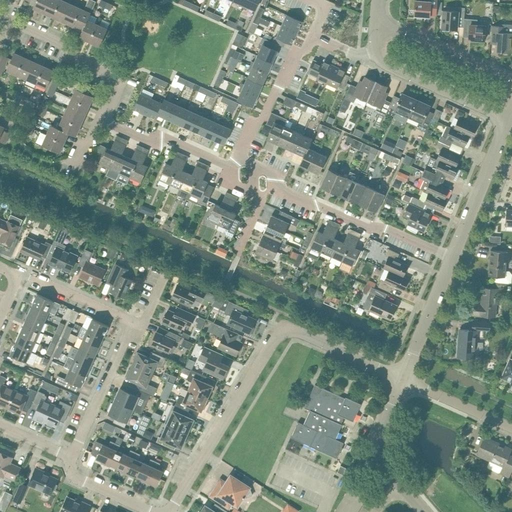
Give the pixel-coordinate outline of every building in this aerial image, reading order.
[(43,12),(48,0),(36,0),(33,8),(43,12)] [(53,17),(60,0),(48,0),(43,12),(53,17)] [(63,21),(71,4),(61,0),(60,0),(53,17),(63,21)] [(190,8),(192,3),(184,0),(182,5),(190,8)] [(255,10),(258,4),(259,0),(245,0),(243,8),(247,9),(248,7),(255,10)] [(421,18),(422,16),(430,17),(430,15),(436,15),(436,13),(437,6),(437,0),(410,0),(410,8),(411,9),(415,10),(414,16),(416,16),(416,18),(421,18)] [(110,10),(113,5),(107,2),(105,8),(110,10)] [(197,12),(200,7),(192,3),(190,8),(197,12)] [(73,25),(80,8),(71,4),(63,21),(73,25)] [(261,18),(264,10),(259,7),(256,16),(261,18)] [(463,27),(464,19),(465,8),(458,7),(458,12),(443,10),(443,18),(442,28),(457,29),(457,27),(463,27)] [(82,30),(87,20),(90,13),(80,8),(73,25),(82,30)] [(212,18),(214,13),(206,10),(204,15),(212,18)] [(219,22),(221,17),(214,13),(212,18),(219,22)] [(284,21),(282,26),(297,33),(302,22),(287,15),(284,21)] [(268,27),(270,22),(261,18),(256,16),(253,22),(251,28),(249,31),(254,34),(255,30),(258,25),(259,22),(268,27)] [(484,41),(485,31),(485,26),(477,25),(477,20),(464,19),(463,27),(463,37),(469,38),(469,40),(484,41)] [(89,42),(97,25),(87,20),(82,30),(79,37),(89,42)] [(234,28),(236,23),(228,20),(226,25),(234,28)] [(241,31),(243,26),(236,23),(234,28),(241,31)] [(511,24),(499,24),(499,26),(492,26),(491,32),(491,38),(497,39),(496,52),(511,53),(511,48),(511,24)] [(100,46),(107,29),(97,25),(89,42),(100,46)] [(292,44),(297,33),(282,26),(277,37),(292,44)] [(239,43),(242,35),(237,33),(234,41),(239,43)] [(273,62),(278,51),(268,47),(260,43),(258,48),(261,49),(258,55),(273,62)] [(232,58),(236,51),(236,50),(231,48),(227,56),(232,58)] [(16,75),(24,57),(14,53),(6,71),(16,75)] [(0,54),(0,60),(6,63),(9,58),(0,54)] [(268,73),(273,62),(258,55),(255,62),(252,61),(250,65),(268,73)] [(229,65),(232,58),(227,56),(224,63),(229,65)] [(26,79),(34,62),(24,57),(16,75),(26,79)] [(310,67),(307,73),(308,73),(311,74),(317,77),(317,78),(327,83),(335,66),(329,64),(325,62),(326,59),(325,59),(323,64),(317,62),(313,60),(310,67)] [(36,84),(44,66),(34,62),(26,79),(36,84)] [(263,84),(268,73),(250,65),(248,70),(251,71),(248,78),(263,84)] [(46,89),(50,80),(54,71),(44,66),(36,84),(46,89)] [(344,71),(335,66),(327,83),(338,88),(338,86),(344,89),(349,76),(344,74),(346,69),(345,68),(344,71)] [(223,79),(226,72),(221,69),(218,77),(223,79)] [(158,84),(161,79),(153,76),(151,81),(158,84)] [(184,85),(187,80),(179,77),(177,82),(184,85)] [(219,87),(223,79),(218,77),(214,85),(219,87)] [(367,101),(376,82),(365,77),(362,84),(359,82),(356,87),(351,84),(347,94),(345,98),(338,112),(343,114),(344,112),(345,113),(351,101),(354,103),(357,97),(367,101)] [(258,95),(263,84),(248,78),(245,85),(242,83),(240,87),(258,95)] [(166,88),(168,83),(161,79),(158,84),(166,88)] [(192,88),(194,83),(187,80),(184,85),(192,88)] [(387,95),(384,93),(387,87),(376,82),(367,101),(378,106),(375,112),(379,114),(374,123),(375,123),(374,126),(379,128),(386,113),(391,102),(385,100),(387,94),(387,95)] [(55,91),(57,85),(52,83),(49,89),(55,91)] [(206,95),(209,90),(201,86),(199,91),(206,95)] [(253,106),(258,95),(240,87),(238,91),(241,92),(238,100),(253,106)] [(89,106),(93,96),(76,88),(72,98),(89,106)] [(6,97),(9,91),(3,89),(1,94),(6,97)] [(52,97),(55,91),(49,89),(46,95),(52,97)] [(214,98),(216,93),(209,90),(206,95),(214,98)] [(12,99),(15,94),(9,91),(6,97),(12,99)] [(322,102),(325,96),(316,92),(313,98),(322,102)] [(145,114),(152,99),(140,94),(134,109),(145,114)] [(391,102),(386,113),(395,117),(395,118),(406,123),(409,117),(416,100),(402,94),(400,98),(394,96),(391,102)] [(228,104),(230,100),(223,96),(221,101),(228,104)] [(293,106),(295,101),(286,97),(283,104),(292,108),(293,106)] [(26,106),(29,100),(23,98),(20,103),(26,106)] [(84,116),(89,106),(72,98),(67,109),(84,116)] [(152,99),(145,114),(156,119),(158,115),(158,114),(162,104),(152,99)] [(32,108),(34,103),(29,100),(26,106),(32,108)] [(162,104),(158,114),(158,115),(169,119),(177,102),(173,100),(171,103),(165,100),(164,100),(162,104)] [(236,108),(238,103),(230,100),(228,104),(236,108)] [(427,129),(432,118),(434,113),(428,111),(430,106),(416,100),(409,117),(419,121),(417,126),(426,130),(427,131),(427,129)] [(303,110),(304,105),(301,104),(295,101),(293,106),(299,108),(303,110)] [(180,124),(187,110),(180,107),(181,104),(177,102),(169,119),(180,124)] [(46,111),(48,105),(43,103),(40,108),(46,111)] [(314,103),(312,107),(326,112),(328,108),(314,103)] [(312,114),(314,110),(308,107),(304,105),(303,110),(306,111),(312,114)] [(43,117),(46,111),(40,108),(38,114),(43,117)] [(80,126),(84,116),(67,109),(63,119),(80,126)] [(438,121),(442,111),(436,109),(434,113),(432,118),(438,121)] [(191,129),(199,112),(195,110),(193,113),(187,110),(180,124),(191,129)] [(202,134),(209,119),(202,116),(203,113),(199,112),(191,129),(202,134)] [(276,144),(284,126),(287,119),(271,112),(266,124),(272,127),(266,139),(276,144)] [(75,136),(80,126),(63,119),(59,129),(68,133),(75,136)] [(215,122),(209,119),(202,134),(213,139),(221,121),(217,119),(215,122)] [(472,137),(477,127),(458,119),(454,129),(472,137)] [(224,144),(231,129),(223,126),(225,123),(221,121),(213,139),(224,144)] [(0,141),(5,144),(7,140),(10,133),(3,130),(4,127),(0,125),(0,141)] [(59,129),(51,125),(47,135),(64,143),(68,133),(59,129)] [(285,148),(293,131),(284,126),(276,144),(285,148)] [(451,128),(447,126),(442,136),(441,136),(439,141),(444,144),(449,146),(452,141),(467,148),(472,137),(454,129),(451,128)] [(32,135),(34,129),(29,127),(26,133),(32,135)] [(295,152),(303,135),(293,131),(285,148),(295,152)] [(59,153),(64,143),(47,135),(42,145),(59,153)] [(308,148),(312,139),(303,135),(295,152),(304,156),(308,148)] [(405,135),(403,143),(410,145),(413,137),(405,135)] [(109,168),(122,138),(117,136),(111,149),(106,147),(105,147),(100,145),(95,156),(100,159),(98,163),(109,168)] [(116,180),(120,172),(127,157),(122,154),(128,141),(122,138),(109,168),(106,175),(116,180)] [(359,150),(363,143),(354,139),(352,144),(351,143),(350,146),(359,150)] [(437,159),(455,167),(458,168),(463,158),(460,157),(447,151),(449,146),(444,144),(437,159)] [(130,177),(143,147),(138,145),(131,159),(127,157),(120,172),(130,177)] [(141,182),(144,175),(148,166),(143,164),(149,150),(143,147),(130,177),(141,182)] [(317,152),(308,148),(304,156),(299,165),(309,169),(317,152)] [(169,184),(183,154),(177,152),(171,165),(166,163),(159,179),(169,184)] [(319,174),(323,165),(327,156),(317,152),(309,169),(319,174)] [(180,189),(187,172),(182,170),(188,157),(183,154),(169,184),(180,189)] [(289,154),(285,164),(291,166),(295,156),(289,154)] [(398,164),(400,159),(391,156),(389,160),(398,164)] [(427,165),(424,172),(438,178),(443,180),(445,176),(446,176),(453,179),(456,180),(461,170),(458,168),(455,167),(437,159),(433,168),(427,165)] [(188,199),(190,193),(204,163),(198,161),(197,164),(192,174),(187,172),(180,189),(178,194),(188,199)] [(206,206),(214,187),(207,184),(208,182),(203,180),(209,166),(204,163),(190,193),(201,198),(199,203),(206,206)] [(330,191),(338,174),(328,169),(320,186),(330,191)] [(406,182),(409,176),(399,171),(398,172),(395,178),(406,182)] [(424,180),(420,189),(428,192),(444,199),(447,201),(451,190),(441,186),(441,185),(443,180),(438,178),(424,172),(421,179),(424,180)] [(339,195),(348,175),(345,173),(343,176),(338,174),(330,191),(339,195)] [(349,199),(356,182),(351,180),(352,177),(348,175),(339,195),(349,199)] [(358,203),(366,186),(356,182),(349,199),(358,203)] [(367,207),(375,190),(366,186),(358,203),(367,207)] [(381,203),(387,190),(383,188),(381,193),(375,190),(367,207),(377,212),(381,203)] [(219,224),(232,195),(226,192),(220,206),(215,204),(208,219),(219,224)] [(405,201),(409,203),(423,209),(426,204),(433,207),(442,211),(447,201),(444,199),(428,192),(424,202),(412,197),(412,198),(404,194),(402,200),(405,201)] [(232,237),(234,234),(240,221),(234,219),(236,213),(231,211),(237,197),(232,195),(219,224),(226,227),(224,231),(226,235),(232,237)] [(423,230),(429,218),(421,215),(423,209),(409,203),(404,216),(410,219),(408,223),(423,230)] [(280,211),(278,217),(272,215),(267,224),(285,232),(289,223),(292,216),(280,211)] [(0,232),(2,233),(2,234),(0,237),(0,240),(4,242),(4,244),(8,246),(9,245),(11,246),(15,236),(20,226),(8,221),(7,222),(0,218),(0,232)] [(321,252),(334,222),(329,220),(323,233),(318,231),(314,240),(310,247),(321,252)] [(35,232),(40,236),(50,226),(44,221),(35,232)] [(331,256),(339,240),(334,238),(340,225),(334,222),(321,252),(331,256)] [(285,243),(287,239),(282,237),(285,232),(267,224),(263,234),(285,243)] [(416,234),(418,230),(408,225),(406,230),(416,234)] [(342,261),(355,231),(350,229),(343,243),(339,240),(331,256),(342,261)] [(352,266),(360,250),(355,247),(361,234),(355,231),(342,261),(352,266)] [(309,243),(311,238),(313,234),(308,232),(307,235),(304,241),(309,243)] [(285,243),(263,234),(259,243),(276,251),(279,245),(285,248),(287,244),(285,243)] [(46,258),(47,257),(50,249),(52,245),(46,242),(44,245),(27,237),(20,251),(30,255),(33,256),(33,257),(40,260),(41,256),(46,258)] [(52,245),(50,249),(47,257),(51,259),(49,264),(56,267),(57,266),(62,268),(61,268),(69,272),(74,263),(77,255),(64,250),(66,246),(54,240),(52,245)] [(306,249),(309,243),(304,241),(301,247),(300,246),(299,249),(305,252),(306,249)] [(272,260),(276,251),(259,243),(255,253),(272,260)] [(383,252),(385,247),(377,244),(375,249),(383,252)] [(113,260),(117,250),(110,247),(106,256),(113,260)] [(98,285),(102,276),(105,270),(88,262),(92,253),(85,249),(82,256),(78,265),(83,267),(79,278),(86,281),(87,280),(98,285)] [(403,276),(408,265),(396,260),(399,254),(388,249),(385,256),(390,258),(385,269),(389,271),(403,276)] [(510,261),(510,252),(508,252),(508,251),(491,250),(489,276),(495,276),(494,283),(506,283),(511,284),(511,274),(509,271),(506,271),(507,261),(510,261)] [(124,298),(132,280),(124,277),(127,269),(116,264),(108,281),(113,284),(110,291),(124,298)] [(389,271),(385,281),(381,280),(378,286),(389,291),(392,285),(403,290),(408,279),(403,276),(389,271)] [(494,283),(488,282),(487,288),(482,288),(481,305),(474,304),(473,315),(483,316),(496,316),(497,295),(501,295),(501,290),(505,290),(506,283),(494,283)] [(191,290),(178,284),(171,298),(190,307),(196,295),(202,298),(206,291),(193,285),(191,290)] [(390,320),(397,305),(384,300),(387,294),(372,287),(367,299),(373,301),(369,310),(390,320)] [(53,301),(38,294),(36,297),(35,297),(32,304),(48,312),(53,301)] [(220,310),(221,307),(225,299),(217,295),(213,304),(211,307),(220,310)] [(249,333),(250,332),(252,332),(254,327),(253,326),(255,319),(242,313),(244,308),(230,301),(224,314),(230,316),(227,323),(249,333)] [(48,312),(32,304),(31,305),(33,305),(32,307),(30,307),(27,314),(44,322),(48,312)] [(68,321),(73,310),(67,307),(62,318),(68,321)] [(164,316),(162,320),(163,321),(162,322),(180,331),(183,324),(190,326),(195,315),(191,313),(182,309),(177,307),(175,313),(168,310),(165,316),(164,316)] [(74,323),(79,313),(73,310),(68,321),(74,323)] [(40,332),(44,322),(27,314),(24,321),(25,322),(24,325),(40,332)] [(87,316),(82,327),(88,329),(105,337),(108,329),(107,329),(108,326),(93,319),(87,316)] [(239,354),(241,348),(240,348),(242,343),(236,340),(238,334),(229,330),(211,322),(207,331),(222,338),(218,348),(227,352),(236,356),(237,353),(239,354)] [(489,330),(490,323),(473,322),(473,330),(460,329),(457,357),(468,358),(474,358),(477,329),(489,330)] [(40,332),(24,325),(23,327),(22,327),(18,334),(35,341),(40,332)] [(104,338),(105,337),(88,329),(83,339),(100,347),(103,340),(102,339),(103,337),(104,338)] [(178,342),(181,336),(179,335),(170,331),(167,337),(156,332),(151,345),(160,349),(169,353),(169,352),(173,353),(176,347),(172,346),(174,340),(178,342)] [(31,351),(35,341),(18,334),(15,341),(16,342),(15,344),(14,343),(14,344),(31,351)] [(70,346),(77,349),(79,342),(72,339),(70,346)] [(97,354),(100,347),(83,339),(79,349),(94,356),(96,353),(97,354)] [(36,354),(31,351),(14,344),(10,351),(12,352),(10,355),(14,357),(12,362),(23,368),(26,362),(32,364),(36,354)] [(203,370),(214,374),(223,378),(229,366),(220,362),(222,355),(204,347),(203,349),(202,349),(200,350),(199,353),(199,354),(200,355),(199,359),(206,363),(203,370)] [(91,367),(95,359),(93,359),(94,356),(79,349),(74,359),(91,367)] [(166,358),(160,356),(151,352),(149,357),(138,352),(138,353),(136,352),(133,359),(134,360),(132,365),(152,374),(155,367),(163,367),(166,358)] [(69,356),(64,366),(70,369),(87,376),(86,375),(87,373),(88,374),(91,367),(74,359),(69,356)] [(511,359),(510,359),(502,377),(511,382),(511,383),(511,359)] [(152,374),(132,365),(130,370),(129,369),(125,377),(127,377),(127,378),(141,384),(138,390),(141,391),(153,396),(157,388),(147,384),(152,374)] [(83,384),(87,376),(70,369),(65,380),(58,376),(55,382),(63,385),(74,390),(77,385),(81,387),(82,384),(83,384)] [(207,399),(209,394),(211,393),(213,390),(212,388),(213,386),(204,382),(206,376),(191,369),(186,380),(192,382),(188,390),(207,399)] [(0,404),(7,408),(15,390),(3,385),(6,378),(0,374),(0,404)] [(162,395),(160,398),(165,400),(167,401),(168,398),(174,384),(168,382),(162,395)] [(315,385),(310,396),(311,396),(309,400),(308,400),(304,408),(310,410),(304,424),(298,422),(291,437),(336,458),(343,442),(335,439),(342,424),(340,424),(343,417),(353,421),(361,404),(346,397),(345,398),(315,385)] [(133,409),(141,391),(138,390),(130,386),(127,391),(120,388),(114,401),(133,409)] [(30,407),(37,391),(30,388),(27,396),(15,390),(7,408),(20,413),(24,404),(30,407)] [(207,399),(188,390),(185,398),(181,396),(178,397),(174,406),(186,411),(188,412),(191,407),(202,412),(202,410),(204,409),(206,405),(205,403),(207,399)] [(44,423),(52,404),(47,402),(48,401),(46,396),(44,396),(45,394),(39,391),(34,402),(39,405),(33,419),(39,422),(40,421),(44,423)] [(66,417),(71,406),(60,401),(58,407),(52,404),(44,423),(49,425),(48,426),(55,429),(61,415),(66,417)] [(124,427),(133,409),(114,401),(109,414),(115,416),(112,422),(124,427)] [(187,433),(189,428),(191,427),(193,423),(192,421),(193,420),(184,416),(186,411),(174,406),(173,405),(165,423),(167,424),(187,433)] [(150,431),(157,413),(151,411),(144,429),(150,431)] [(184,439),(187,433),(167,424),(161,437),(159,436),(156,442),(170,448),(172,443),(181,447),(181,446),(183,445),(185,441),(184,439)] [(120,445),(123,439),(118,437),(115,443),(105,465),(110,467),(111,465),(116,467),(123,453),(118,451),(120,445)] [(508,478),(510,472),(511,468),(511,456),(508,455),(511,449),(485,437),(480,446),(477,454),(490,460),(487,467),(488,469),(498,473),(500,473),(499,474),(508,478)] [(105,465),(115,443),(110,441),(108,446),(96,441),(91,453),(97,456),(96,458),(102,461),(101,463),(105,465)] [(125,474),(135,452),(130,450),(128,455),(123,453),(116,467),(122,470),(121,472),(125,474)] [(15,480),(20,468),(9,463),(12,458),(0,452),(0,475),(3,477),(4,475),(15,480)] [(136,476),(143,462),(138,460),(140,454),(135,452),(125,474),(130,476),(131,474),(136,476)] [(145,483),(155,461),(150,459),(148,464),(143,462),(136,476),(142,479),(141,481),(145,483)] [(157,485),(163,471),(158,469),(160,463),(155,461),(145,483),(150,485),(151,483),(157,485)] [(351,470),(354,465),(347,461),(344,465),(351,470)] [(337,472),(344,475),(347,469),(340,465),(337,472)] [(51,494),(58,479),(45,473),(45,472),(35,468),(28,484),(51,494)] [(249,487),(231,475),(223,487),(218,483),(210,496),(229,508),(232,503),(237,506),(243,497),(244,498),(245,497),(246,498),(252,495),(250,489),(248,489),(249,487)] [(20,503),(23,496),(27,486),(21,483),(13,500),(20,503)] [(364,499),(368,491),(355,485),(351,493),(364,499)] [(310,492),(317,496),(320,490),(312,486),(310,492)] [(81,503),(67,497),(59,511),(86,511),(90,505),(81,502),(81,503)] [(228,511),(215,503),(211,510),(205,507),(202,511),(228,511)] [(288,503),(281,511),(297,511),(299,510),(288,503)]
